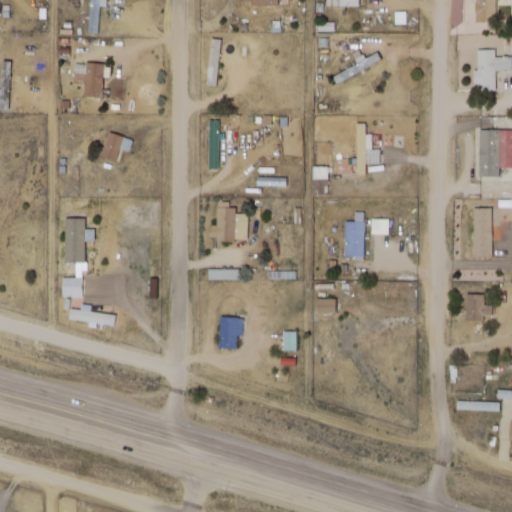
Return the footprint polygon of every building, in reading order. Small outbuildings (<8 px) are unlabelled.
[(91,0),(90,32),(99,33),(100,0),(91,0)] [(475,0),(475,21),(497,22),(497,0),(475,0)] [(74,83),(84,83),(84,97),(103,98),(104,63),(75,62),(74,83)] [(357,175),(367,175),(367,165),(380,165),(380,146),(374,146),(374,134),(367,134),(367,123),(357,123),(357,175)] [(511,167),(511,129),(475,130),(475,178),(500,178),(500,168),(511,167)] [(101,157),(117,162),(125,136),(109,131),(101,157)] [(235,203),(216,203),(216,243),(235,243),(235,203)] [(492,208),(474,209),(474,259),(493,258),(492,208)] [(346,222),(346,259),(364,259),(364,212),(356,212),(356,222),(346,222)] [(389,219),(372,219),(372,235),(389,235),(389,219)] [(489,306),(485,306),(485,294),(466,294),(466,321),(489,321),(489,306)] [(499,410),(499,401),(458,401),(458,410),(499,410)]
